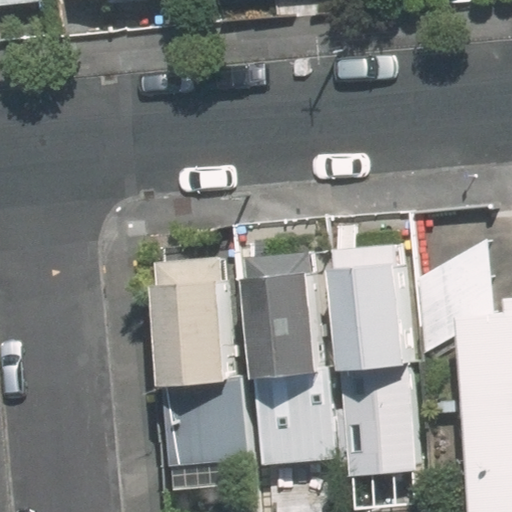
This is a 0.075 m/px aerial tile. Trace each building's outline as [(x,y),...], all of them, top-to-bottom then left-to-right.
[(499,231),(431,271),(435,350),(482,320),(481,299),(505,298),(499,231)] [(427,242),(352,242),(353,356),(427,356),(427,242)] [(338,248),(270,249),(276,455),(343,453),(338,248)] [(252,364),(252,263),(188,263),(188,451),(263,451),(263,364),(252,364)] [(482,320),(494,511),(511,511),(511,297),(505,298),(481,299),(482,320)]
